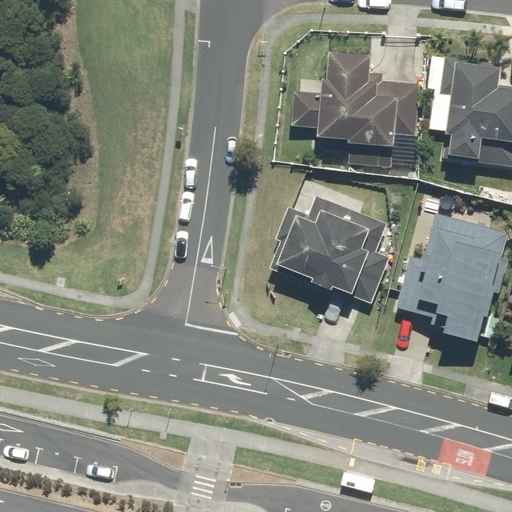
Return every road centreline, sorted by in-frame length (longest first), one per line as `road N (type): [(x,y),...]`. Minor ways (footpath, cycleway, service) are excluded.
road 1 (residential): [(228,0),(217,143),(183,369)]
road 2 (secondary): [(183,369),(511,450)]
road 3 (secondary): [(0,327),(183,369)]
